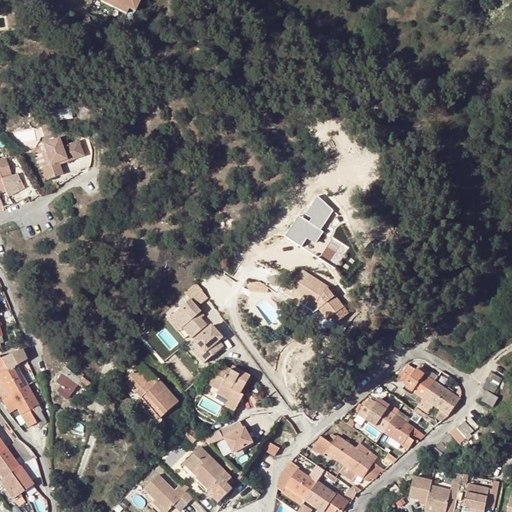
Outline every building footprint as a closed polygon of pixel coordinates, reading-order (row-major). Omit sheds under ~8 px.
[(96,0),(100,2),(112,7),(125,14),(131,17),(138,0),(96,0)] [(110,12),(112,7),(100,2),(98,6),(110,12)] [(125,14),(112,7),(110,12),(123,18),(125,14)] [(71,118),(69,108),(54,111),(55,120),(71,118)] [(64,164),(65,166),(82,161),(77,145),(61,150),(58,141),(41,146),(44,156),(48,168),(44,169),(48,182),(61,178),(58,168),(57,166),(64,164)] [(5,147),(4,144),(0,144),(2,158),(4,157),(13,157),(7,147),(5,147)] [(0,190),(2,190),(5,196),(13,192),(23,188),(16,173),(10,175),(4,157),(2,158),(0,158),(0,190)] [(318,227),(331,206),(311,193),(282,236),(295,244),(302,235),(315,244),(324,230),(318,227)] [(303,271),(291,289),(316,305),(319,309),(327,320),(343,308),(328,288),(303,271)] [(204,293),(196,283),(184,294),(190,300),(172,316),(189,335),(204,322),(198,315),(195,311),(198,309),(193,303),(204,293)] [(189,335),(172,316),(167,320),(184,339),(189,335)] [(210,322),(192,337),(208,355),(221,343),(216,338),(214,335),(218,331),(210,322)] [(208,355),(192,337),(187,342),(202,360),(208,355)] [(0,359),(0,361),(16,390),(27,385),(9,355),(0,359)] [(151,357),(143,364),(160,383),(168,377),(151,357)] [(0,382),(0,396),(1,398),(16,390),(0,361),(0,381),(0,383),(0,382)] [(377,375),(387,366),(383,361),(373,370),(377,375)] [(60,377),(64,380),(60,386),(70,393),(81,378),(85,381),(90,385),(95,378),(92,375),(86,371),(87,369),(84,367),(81,372),(74,367),(74,366),(69,362),(64,368),(65,369),(60,377)] [(160,383),(143,364),(130,375),(146,394),(141,398),(160,419),(177,403),(160,383)] [(437,377),(420,364),(416,369),(435,381),(437,377)] [(225,407),(234,412),(244,395),(241,394),(250,377),(232,367),(230,370),(224,366),(221,372),(217,370),(209,384),(219,390),(217,394),(229,400),(225,407)] [(404,386),(411,391),(416,395),(423,399),(429,390),(435,382),(435,381),(416,369),(415,368),(414,370),(410,367),(409,368),(406,366),(397,379),(405,384),(404,386)] [(492,372),(485,388),(495,392),(496,390),(502,377),(492,372)] [(41,400),(36,389),(32,382),(27,385),(37,402),(41,400)] [(435,382),(429,390),(453,407),(454,407),(461,398),(461,394),(458,392),(456,396),(435,382)] [(40,411),(41,411),(37,402),(27,385),(16,390),(36,423),(38,426),(45,422),(40,411)] [(423,399),(416,395),(411,391),(404,386),(401,391),(420,403),(423,399)] [(20,416),(28,428),(36,423),(16,390),(1,398),(9,413),(16,410),(20,416)] [(453,407),(429,390),(423,399),(420,403),(419,404),(417,407),(427,414),(433,406),(447,416),(453,407)] [(497,395),(485,390),(481,399),(493,404),(497,395)] [(202,394),(197,404),(215,415),(221,406),(202,394)] [(390,422),(395,415),(398,411),(399,410),(388,403),(379,397),(375,403),(368,399),(363,405),(359,403),(354,410),(358,413),(357,414),(383,432),(390,422)] [(398,411),(395,415),(407,424),(410,419),(398,411)] [(424,436),(407,424),(395,415),(390,422),(415,440),(417,442),(424,436)] [(238,422),(217,431),(221,440),(222,439),(229,456),(250,447),(243,431),(242,431),(238,422)] [(390,422),(383,432),(408,450),(415,440),(390,422)] [(465,438),(472,431),(464,422),(456,428),(465,438)] [(198,435),(187,425),(181,432),(191,442),(198,435)] [(459,443),(465,438),(456,428),(455,427),(450,433),(459,443)] [(350,456),(355,449),(337,436),(336,438),(330,434),(327,440),(321,437),(312,450),(316,453),(317,452),(324,456),(326,453),(343,466),(350,456)] [(442,439),(450,448),(456,443),(448,434),(442,439)] [(265,440),(260,448),(274,456),(278,448),(265,440)] [(19,441),(12,445),(23,462),(30,457),(19,441)] [(383,470),(373,463),(373,461),(366,456),(369,452),(359,443),(355,449),(350,456),(377,475),(383,470)] [(199,447),(184,461),(197,475),(194,477),(205,489),(203,490),(212,499),(220,491),(218,488),(229,478),(199,447)] [(441,453),(432,447),(428,453),(437,459),(441,453)] [(0,459),(17,482),(23,491),(32,485),(6,448),(0,452),(0,459)] [(376,458),(369,452),(366,456),(373,461),(374,462),(376,458)] [(396,460),(388,453),(384,457),(392,464),(396,460)] [(343,466),(338,472),(352,482),(356,476),(361,479),(363,476),(368,480),(371,477),(373,479),(377,475),(350,456),(343,466)] [(11,499),(23,491),(17,482),(0,459),(0,476),(1,478),(0,478),(0,487),(0,488),(2,487),(11,499)] [(181,464),(194,477),(197,475),(184,461),(181,464)] [(317,483),(298,470),(289,463),(287,465),(282,472),(311,491),(312,491),(317,483)] [(240,476),(230,466),(227,470),(237,480),(240,476)] [(338,478),(335,476),(325,469),(323,473),(335,482),(338,478)] [(311,491),(282,472),(279,479),(277,490),(282,493),(286,487),(305,500),(311,491)] [(453,511),(461,474),(453,472),(449,491),(450,491),(447,509),(446,511),(453,511)] [(153,500),(164,511),(165,511),(172,505),(179,499),(185,505),(191,499),(178,486),(172,492),(157,476),(143,490),(153,500)] [(397,482),(402,487),(406,483),(401,478),(397,482)] [(427,503),(427,505),(447,509),(450,491),(449,491),(430,487),(431,482),(413,479),(409,499),(427,503)] [(348,502),(336,493),(334,495),(317,483),(312,491),(311,491),(305,500),(321,511),(322,511),(323,511),(325,511),(335,511),(337,508),(342,511),(348,502)] [(354,484),(352,488),(357,492),(358,492),(362,490),(354,484)] [(491,489),(467,485),(464,502),(493,507),(497,490),(491,489)] [(354,497),(357,492),(352,488),(351,487),(346,495),(353,498),(354,497)] [(185,505),(179,499),(172,505),(179,511),(185,505)] [(158,511),(164,511),(153,500),(150,503),(158,511)] [(470,508),(475,509),(474,511),(483,511),(485,507),(493,509),(493,507),(464,502),(464,507),(470,508)] [(298,511),(311,511),(313,510),(303,503),(298,511)]
